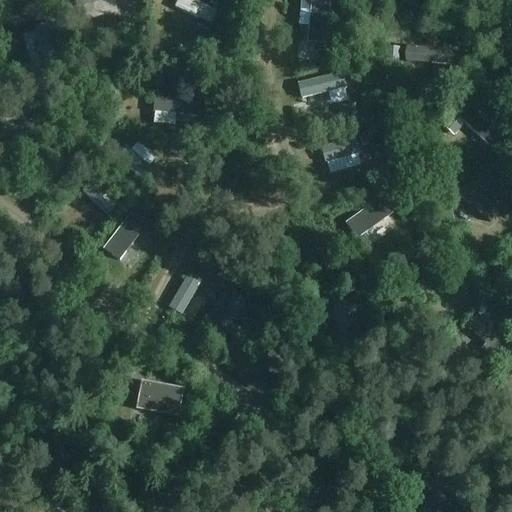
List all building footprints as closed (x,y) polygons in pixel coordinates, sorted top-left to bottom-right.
[(153,0),(148,0),(144,11),(164,20),(170,8),(153,0)] [(0,41),(8,38),(2,22),(0,23),(0,41)] [(398,50),(385,49),(385,61),(398,62),(398,50)] [(58,58),(44,62),(48,75),(62,71),(58,58)] [(216,105),(217,97),(202,95),(201,104),(216,105)] [(349,105),(340,107),(344,120),(352,118),(349,105)] [(367,136),(359,138),(362,147),(369,145),(367,136)] [(109,150),(100,143),(95,150),(104,157),(109,150)] [(44,221),(62,229),(73,204),(55,196),(44,221)] [(444,227),(453,223),(448,212),(439,215),(444,227)] [(91,264),(112,230),(99,222),(78,256),(91,264)] [(432,234),(423,235),(424,248),(433,247),(432,234)] [(235,289),(243,293),(248,282),(240,278),(235,289)] [(190,332),(200,341),(224,313),(215,304),(190,332)] [(511,347),(508,344),(502,352),(511,359),(511,347)] [(130,382),(130,372),(121,371),(120,382),(130,382)] [(511,379),(503,385),(503,386),(510,397),(511,398),(511,397),(511,379)] [(135,412),(179,420),(184,392),(141,383),(135,412)] [(424,500),(428,503),(421,511),(461,511),(433,489),(424,500)] [(43,496),(49,505),(57,499),(51,490),(50,490),(43,495),(43,496)] [(265,511),(277,511),(277,503),(265,503),(265,511)]
